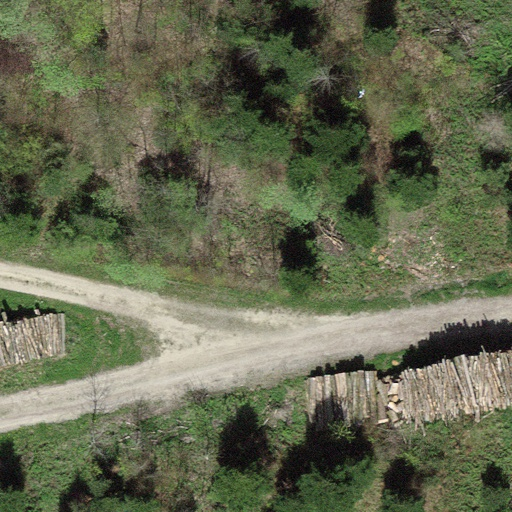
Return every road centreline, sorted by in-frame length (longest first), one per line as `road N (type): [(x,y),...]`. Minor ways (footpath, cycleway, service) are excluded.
road 1 (track): [(0,414),(330,338),(511,311)]
road 2 (track): [(330,338),(0,279)]
